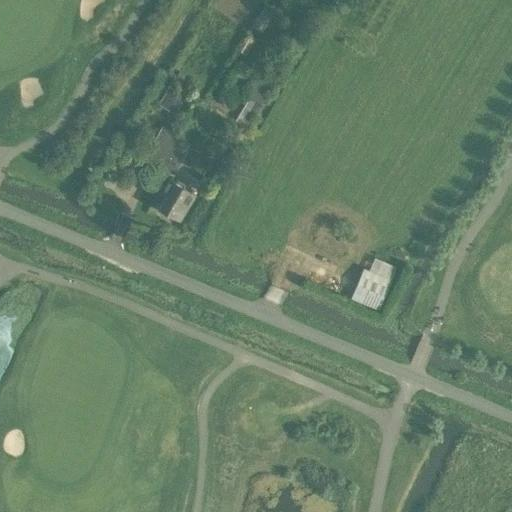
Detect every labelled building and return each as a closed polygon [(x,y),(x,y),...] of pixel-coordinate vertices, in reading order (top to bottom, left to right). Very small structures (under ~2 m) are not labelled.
[(244,34),(235,49),(246,55),(255,40),(244,34)] [(261,103),(272,84),(256,74),(245,94),(261,103)] [(170,83),(156,104),(173,115),(186,94),(170,83)] [(234,122),(227,136),(239,143),(247,129),(234,122)] [(182,154),(173,149),(179,139),(162,129),(144,161),(170,176),(182,154)] [(180,220),(194,194),(168,180),(161,192),(167,196),(160,209),(180,220)] [(362,270),(350,301),(378,312),(390,282),(362,270)]
